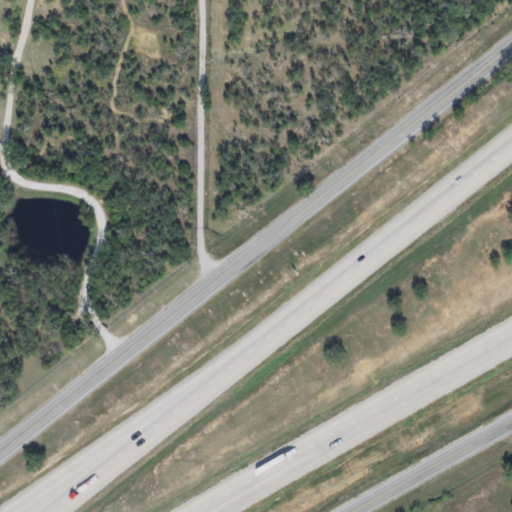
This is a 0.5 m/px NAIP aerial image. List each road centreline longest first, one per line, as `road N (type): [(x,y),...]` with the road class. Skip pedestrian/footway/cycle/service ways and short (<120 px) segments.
road 1 (tertiary): [(511,44),(0,448)]
road 2 (motorway): [(511,134),(51,511)]
road 3 (motorway): [(191,511),(511,334)]
road 4 (motorway): [(232,368),(7,511)]
road 5 (tertiary): [(339,511),(511,417)]
